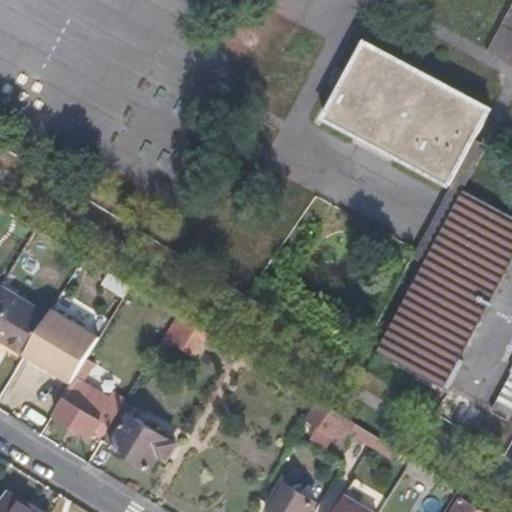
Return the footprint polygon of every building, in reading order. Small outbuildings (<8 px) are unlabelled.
[(511,1),(486,53),(511,67),(511,1)] [(451,186),(491,109),(366,42),(324,119),(451,186)] [(443,386),(511,257),(511,217),(465,193),(380,352),(443,386)] [(0,334),(27,350),(29,346),(48,314),(2,286),(0,288),(0,334)] [(29,346),(27,350),(24,354),(73,384),(88,359),(100,339),(52,309),(48,314),(29,346)] [(196,355),(207,335),(176,316),(174,320),(163,337),(157,348),(167,353),(174,342),(196,355)] [(440,389),(378,355),(373,366),(435,400),(440,389)] [(56,415),(101,441),(125,401),(113,394),(110,399),(84,382),(95,364),(88,359),(73,384),(65,397),(66,398),(56,415)] [(29,362),(10,393),(43,413),(62,384),(47,375),(49,373),(29,362)] [(508,420),(511,412),(511,375),(493,412),(508,420)] [(125,401),(101,441),(152,471),(161,457),(167,460),(178,443),(130,414),(135,407),(125,401)] [(318,402),(307,419),(319,427),(312,440),(325,448),(333,435),(343,441),(353,424),(318,402)] [(397,462),(402,454),(360,428),(354,436),(397,462)] [(411,459),(405,470),(431,486),(438,475),(411,459)] [(311,511),(317,503),(285,483),(267,511),(311,511)] [(0,505),(0,511),(44,511),(9,490),(0,505)] [(371,511),(344,495),(333,511),(371,511)] [(484,511),(461,498),(452,511),(484,511)]
